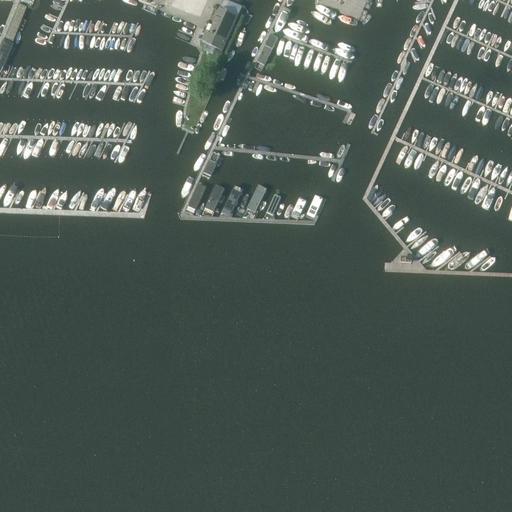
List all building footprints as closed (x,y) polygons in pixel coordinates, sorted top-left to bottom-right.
[(26,8),(18,4),(3,41),(12,45),(26,8)] [(357,20),(314,5),(311,12),(353,30),(357,20)] [(222,50),(238,16),(222,9),(213,27),(216,28),(213,34),(207,31),(203,41),(222,50)] [(0,74),(13,45),(3,41),(0,48),(0,74)] [(272,51),(264,47),(254,69),(262,73),(272,51)] [(256,83),(248,79),(235,105),(245,109),(256,83)] [(220,157),(213,153),(201,179),(208,182),(220,157)] [(207,188),(198,184),(186,212),(194,216),(207,188)] [(224,191),(216,187),(205,211),(213,215),(224,191)] [(243,192),(235,188),(223,211),(232,215),(243,192)] [(264,197),(258,194),(248,217),(254,219),(264,197)] [(282,198),(275,195),(265,217),(272,220),(282,198)] [(298,218),(304,221),(313,201),(307,197),(298,218)]
